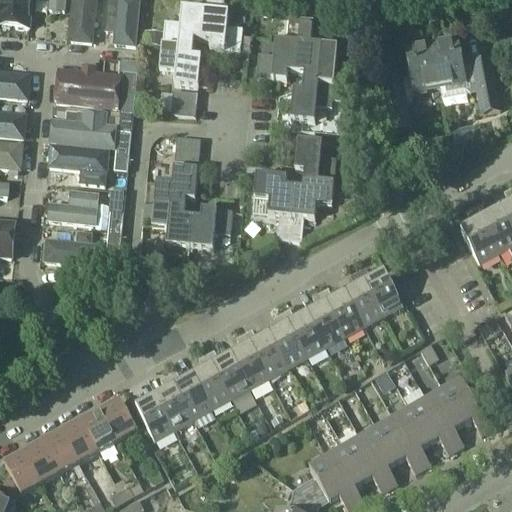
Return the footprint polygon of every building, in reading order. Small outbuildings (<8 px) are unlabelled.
[(31,0),(7,0),(7,9),(2,41),(28,41),(31,0)] [(51,0),(50,16),(66,18),(66,0),(51,0)] [(78,0),(75,46),(95,48),(100,0),(78,0)] [(144,0),(118,0),(118,5),(108,5),(106,26),(119,26),(117,48),(137,50),(144,0)] [(207,0),(206,14),(202,44),(211,45),(210,54),(225,55),(241,57),(243,33),(228,31),(229,16),(224,16),(225,0),(207,0)] [(194,43),(202,44),(206,14),(182,11),(181,27),(165,25),(164,36),(163,49),(194,52),(194,43)] [(297,77),(302,21),(289,20),(287,45),(276,44),(274,60),(259,58),(256,82),(287,85),(288,76),(297,77)] [(305,78),(304,86),(335,89),(338,50),(311,48),(314,22),(302,21),(297,77),(305,78)] [(155,48),(163,49),(164,36),(150,34),(148,47),(155,48)] [(441,92),(440,92),(442,103),(478,97),(482,117),(500,114),(491,64),(473,67),(473,70),(463,72),(457,41),(447,43),(445,46),(432,48),(441,92)] [(440,92),(441,92),(432,48),(420,50),(417,49),(406,51),(412,81),(402,83),(401,81),(383,84),(393,135),(411,131),(405,99),(440,92)] [(193,60),(194,52),(163,49),(161,72),(176,74),(175,89),(199,91),(202,61),(193,60)] [(14,67),(10,66),(0,65),(0,104),(30,109),(32,90),(32,88),(32,87),(32,85),(32,83),(31,81),(30,79),(29,77),(28,76),(27,74),(26,73),(24,71),(23,70),(19,68),(17,68),(14,67)] [(57,92),(57,94),(56,109),(118,112),(121,75),(83,71),(81,71),(77,72),(73,73),(71,73),(69,74),(67,76),(65,77),(64,78),(63,80),(61,82),(60,84),(59,85),(58,87),(58,90),(57,92)] [(136,98),(137,77),(124,76),(122,96),(118,135),(116,155),(130,156),(132,137),(136,98)] [(304,86),(304,87),(303,94),(294,94),(291,124),(315,127),(317,112),(333,113),(334,100),(344,101),(346,90),(335,89),(304,86)] [(174,95),(173,107),(197,110),(198,98),(174,95)] [(196,121),(197,110),(173,107),(172,119),(196,121)] [(114,153),(116,124),(55,119),(50,147),(101,152),(114,153)] [(480,142),(494,139),(493,134),(502,132),(500,122),(490,124),(491,126),(478,128),(480,142)] [(0,143),(29,145),(28,128),(0,125),(0,143)] [(452,134),(454,148),(478,144),(475,130),(452,134)] [(177,142),(176,154),(200,157),(201,144),(177,142)] [(304,183),(335,187),(337,163),(322,162),(323,146),(299,144),(296,175),(305,176),(304,183)] [(27,149),(0,146),(0,176),(22,178),(27,149)] [(199,168),(200,157),(176,154),(175,166),(199,168)] [(116,155),(114,176),(128,177),(130,156),(116,155)] [(99,163),(86,161),(58,160),(55,184),(97,188),(99,163)] [(406,182),(404,167),(386,170),(389,185),(406,182)] [(155,208),(186,212),(187,204),(196,205),(198,174),(174,172),(173,187),(157,186),(155,208)] [(278,245),(290,246),(296,191),(287,191),(288,181),(257,179),(253,218),(268,219),(268,220),(279,221),(277,245),(278,245)] [(303,192),(296,191),(290,246),(302,247),(304,223),(315,224),(317,209),(332,210),(335,187),(304,183),(303,192)] [(0,211),(16,213),(16,190),(0,189),(0,211)] [(511,210),(511,211),(502,217),(511,235),(511,192),(505,196),(511,210)] [(105,231),(109,198),(74,195),(72,214),(55,212),(51,226),(105,231)] [(124,216),(126,198),(112,197),(110,215),(124,216)] [(185,220),(186,212),(155,208),(153,233),(168,234),(167,250),(190,252),(193,221),(185,220)] [(482,208),(475,212),(500,258),(509,253),(511,257),(511,235),(502,217),(490,223),(482,208)] [(480,269),(500,258),(475,212),(467,217),(475,231),(463,238),(480,269)] [(193,221),(190,252),(214,254),(215,239),(231,240),(233,216),(202,213),(201,222),(193,221)] [(109,234),(106,255),(105,275),(118,277),(118,275),(120,256),(122,236),(124,216),(110,215),(109,234)] [(0,263),(15,265),(20,231),(0,228),(0,263)] [(47,272),(101,277),(103,252),(94,251),(93,239),(79,237),(80,250),(50,246),(47,272)] [(403,311),(386,280),(374,286),(366,272),(359,276),(384,322),(403,311)] [(348,301),(365,332),(384,322),(359,276),(351,280),(359,295),(348,301)] [(365,332),(348,301),(337,307),(329,292),(321,297),(346,342),(365,332)] [(327,353),(346,342),(321,297),(313,301),(321,315),(310,322),(327,353)] [(283,318),(308,363),(327,353),(310,322),(299,328),(291,313),(283,318)] [(289,374),(308,363),(283,318),(275,322),(283,336),(272,342),(289,374)] [(486,345),(494,340),(488,329),(479,334),(486,345)] [(245,338),(270,384),(289,374),(272,342),(261,348),(253,334),(245,338)] [(251,394),(270,384),(245,338),(237,342),(245,357),(234,363),(251,394)] [(207,359),(232,404),(251,394),(234,363),(223,369),(215,354),(207,359)] [(213,415),(232,404),(207,359),(199,363),(207,378),(196,383),(213,415)] [(169,380),(194,425),(213,415),(196,383),(185,390),(177,375),(169,380)] [(347,390),(354,386),(349,378),(342,382),(347,390)] [(169,398),(158,404),(175,436),(194,425),(169,380),(161,384),(169,398)] [(444,395),(464,429),(473,424),(482,440),(491,435),(477,412),(485,407),(469,380),(462,384),(444,395)] [(444,395),(427,404),(457,455),(465,451),(455,434),(464,429),(444,395)] [(147,410),(139,396),(130,400),(155,446),(175,436),(158,404),(147,410)] [(411,414),(431,448),(439,443),(449,460),(457,455),(427,404),(411,414)] [(121,406),(101,417),(118,447),(137,436),(121,406)] [(411,414),(394,423),(424,474),(431,470),(422,453),(431,448),(411,414)] [(101,417),(82,427),(99,457),(118,447),(101,417)] [(283,425),(280,420),(272,424),(275,430),(283,425)] [(424,474),(394,423),(378,433),(397,467),(406,462),(416,479),(424,474)] [(80,468),(99,457),(82,427),(63,437),(80,468)] [(255,445),(260,442),(255,433),(250,436),(255,445)] [(378,433),(361,443),(390,494),(398,489),(389,472),(397,467),(378,433)] [(61,478),(80,468),(63,437),(44,447),(61,478)] [(344,452),(364,487),(373,481),(383,498),(390,494),(361,443),(344,452)] [(42,488),(61,478),(44,447),(25,458),(42,488)] [(344,452),(328,462),(356,511),(358,511),(365,508),(355,492),(364,487),(344,452)] [(3,490),(18,503),(21,498),(22,499),(42,488),(25,458),(5,469),(11,479),(3,490)] [(356,511),(328,462),(310,472),(316,482),(295,494),(318,511),(320,511),(340,501),(346,511),(356,511)] [(164,485),(159,475),(149,481),(154,490),(155,490),(164,485)] [(120,486),(115,488),(120,497),(120,496),(128,492),(126,487),(120,486)] [(0,511),(15,511),(17,510),(14,509),(18,503),(3,490),(0,494),(0,511)] [(125,506),(134,501),(129,491),(120,496),(125,506)] [(318,511),(295,494),(289,511),(318,511)] [(116,511),(125,506),(120,496),(111,502),(116,511)]
